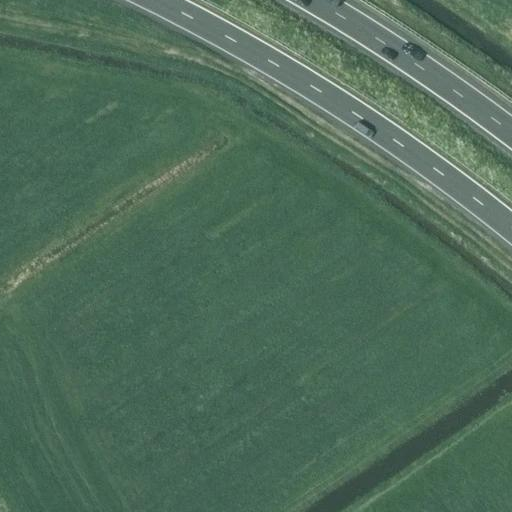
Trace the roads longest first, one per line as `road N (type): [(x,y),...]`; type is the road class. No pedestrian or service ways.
road 1 (trunk): [(147,0),(243,48),(369,128),(511,232)]
road 2 (trunk): [(511,137),(389,49),(300,0)]
